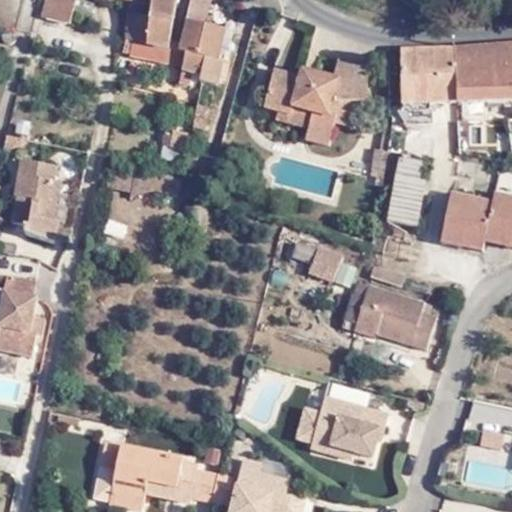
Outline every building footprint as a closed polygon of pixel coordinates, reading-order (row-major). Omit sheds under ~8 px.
[(46,0),(43,18),(74,24),(79,0),(46,0)] [(169,48),(176,0),(151,0),(151,5),(133,2),(127,38),(134,41),(132,53),(167,62),(169,48)] [(205,24),(211,0),(191,0),(179,50),(188,52),(206,56),(208,57),(203,81),(220,85),(224,62),(218,60),(226,29),(205,24)] [(511,42),(475,47),(475,44),(454,46),(454,49),(457,101),(511,99),(511,42)] [(188,52),(179,50),(169,48),(167,62),(184,65),(188,52)] [(457,101),(454,49),(401,49),(401,104),(430,101),(430,103),(457,101)] [(202,73),(206,56),(188,52),(184,65),(184,68),(202,73)] [(334,76),(314,71),(312,80),(299,76),(275,69),(266,106),(279,110),(295,114),(297,107),(314,111),(311,126),(308,137),(331,143),(339,114),(332,112),(335,101),(361,99),(370,99),(369,67),(339,59),(334,76)] [(312,80),(314,71),(302,67),(299,76),(312,80)] [(356,118),(361,99),(335,101),(332,112),(339,114),(356,118)] [(295,114),(294,120),(311,126),(314,111),(297,107),(295,114)] [(295,114),(279,110),(278,116),(294,120),(295,114)] [(190,140),(184,167),(195,169),(201,142),(190,140)] [(385,159),(387,147),(381,147),(374,147),(373,157),(385,159)] [(383,179),(385,159),(373,157),(372,168),(378,169),(377,178),(383,179)] [(416,178),(419,160),(398,157),(388,221),(415,226),(423,180),(416,178)] [(57,241),(61,219),(52,217),(55,197),(58,197),(60,192),(62,180),(55,179),(57,164),(22,158),(16,194),(19,195),(14,222),(29,225),(27,232),(57,241)] [(177,193),(181,176),(113,161),(107,182),(132,189),(131,196),(145,189),(153,188),(177,193)] [(52,217),(61,219),(65,220),(70,194),(60,192),(58,197),(55,197),(52,217)] [(486,233),(493,201),(452,192),(441,240),(461,245),(463,237),(483,241),(486,233)] [(511,195),(495,192),(493,201),(486,233),(507,237),(505,246),(511,247),(511,195)] [(483,241),(505,246),(507,237),(486,233),(483,241)] [(461,245),(482,249),(483,241),(463,237),(461,245)] [(286,267),(335,281),(343,253),(294,239),(286,267)] [(351,288),(357,266),(342,262),(337,285),(351,288)] [(401,284),(405,273),(375,263),(371,275),(401,284)] [(0,348),(33,356),(37,332),(31,330),(35,310),(37,297),(32,296),(35,281),(6,275),(0,311),(0,348)] [(355,292),(357,293),(366,296),(358,320),(356,328),(377,335),(378,332),(381,324),(415,334),(413,342),(428,347),(437,315),(422,311),(425,300),(359,281),(355,292)] [(366,296),(357,293),(349,317),(358,320),(366,296)] [(31,330),(37,332),(44,333),(47,312),(35,310),(31,330)] [(378,332),(413,342),(415,334),(381,324),(378,332)] [(322,411),(314,441),(313,447),(332,452),(334,444),(355,450),(373,455),(378,439),(379,437),(373,435),(375,428),(386,431),(391,412),(327,395),(322,411)] [(301,437),(314,441),(322,411),(309,407),(301,437)] [(383,440),(386,431),(375,428),(373,435),(379,437),(378,439),(383,440)] [(481,430),(479,445),(502,449),(504,433),(481,430)] [(115,467),(110,492),(141,499),(142,500),(145,481),(173,486),(171,498),(189,502),(196,464),(181,461),(181,458),(104,442),(100,465),(115,467)] [(334,444),(332,452),(353,458),(355,450),(334,444)] [(284,480),(287,467),(261,461),(260,463),(241,459),(228,511),(302,511),(304,502),(286,498),(283,497),(287,481),(284,480)] [(141,499),(110,492),(107,502),(140,508),(141,499)]
